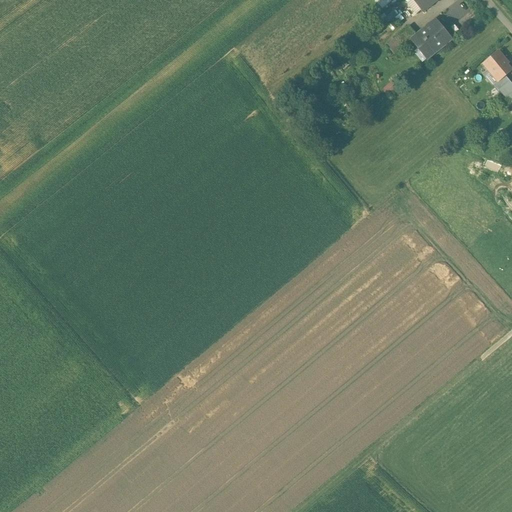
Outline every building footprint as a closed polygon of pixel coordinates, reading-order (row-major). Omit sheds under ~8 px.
[(377,0),(386,9),(395,1),(393,0),(377,0)] [(413,0),(424,13),(439,0),(413,0)] [(418,36),(411,42),(412,43),(417,50),(421,47),(430,58),(453,41),(438,21),(418,36)] [(411,28),(397,39),(404,48),(412,43),(411,42),(418,36),(411,28)] [(483,64),(498,81),(498,82),(505,76),(511,71),(503,61),(505,60),(498,51),(483,64)] [(498,82),(498,81),(495,84),(499,90),(510,81),(505,76),(498,82)] [(383,88),(386,93),(398,86),(395,81),(383,88)] [(511,83),(510,81),(499,90),(506,98),(511,93),(511,83)] [(390,97),(401,89),(398,85),(387,94),(390,97)]
